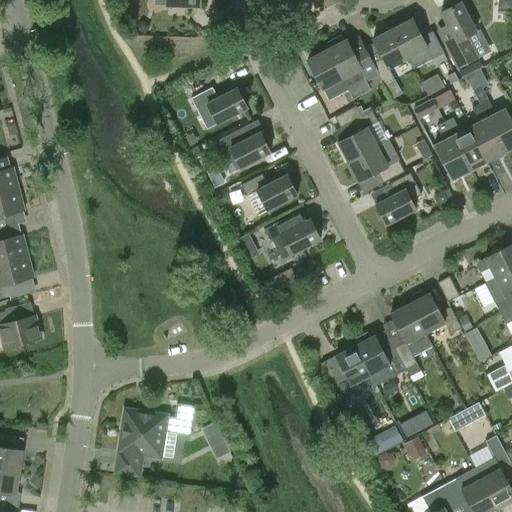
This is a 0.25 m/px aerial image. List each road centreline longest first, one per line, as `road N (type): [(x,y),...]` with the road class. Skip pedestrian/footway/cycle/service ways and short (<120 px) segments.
road 1 (residential): [(81,373),(76,269),(27,32)]
road 2 (residential): [(81,373),(202,365),(379,276)]
road 3 (residential): [(379,276),(261,51)]
road 4 (residential): [(379,276),(511,210)]
road 5 (residential): [(61,502),(81,373)]
